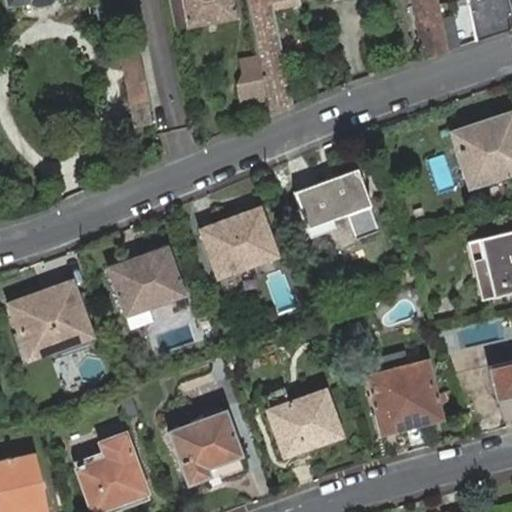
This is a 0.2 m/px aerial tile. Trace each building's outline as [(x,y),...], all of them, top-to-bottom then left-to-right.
[(29,9),(47,7),(48,2),(66,0),(1,0),(3,7),(26,5),(29,9)] [(167,0),(174,32),(236,20),(231,0),(167,0)] [(245,0),(269,117),(292,108),(271,12),(300,6),(298,0),(245,0)] [(425,57),(444,51),(438,20),(435,6),(433,0),(416,0),(417,3),(413,4),(425,57)] [(469,5),(476,40),(492,36),(508,32),(511,23),(506,0),(466,0),(463,1),(464,6),(469,5)] [(444,51),(459,46),(452,17),(438,20),(444,51)] [(130,103),(147,100),(140,64),(122,68),(130,103)] [(511,169),(511,135),(505,114),(452,133),(470,184),(511,169)] [(303,224),(343,210),(352,235),(376,226),(353,166),(290,189),(303,224)] [(213,269),(272,247),(254,202),(197,224),(213,269)] [(511,288),(511,223),(475,232),(490,291),(491,294),(511,288)] [(490,291),(475,232),(463,236),(477,294),(490,291)] [(121,306),(179,284),(163,243),(106,265),(121,306)] [(48,335),(50,341),(87,327),(68,277),(32,290),(34,296),(8,304),(22,345),(48,335)] [(24,351),(50,341),(48,335),(22,345),(24,351)] [(511,389),(511,357),(483,363),(486,378),(490,396),(511,389)] [(375,424),(434,411),(421,359),(364,373),(375,424)] [(277,442),(315,429),(317,435),(337,429),(322,384),(264,403),(277,442)] [(205,480),(240,467),(219,409),(165,428),(183,479),(203,471),(205,480)] [(85,506),(139,489),(119,431),(95,439),(100,454),(71,462),(85,506)] [(0,455),(0,491),(3,506),(3,511),(40,511),(29,449),(9,453),(8,448),(1,450),(2,455),(0,455)]
